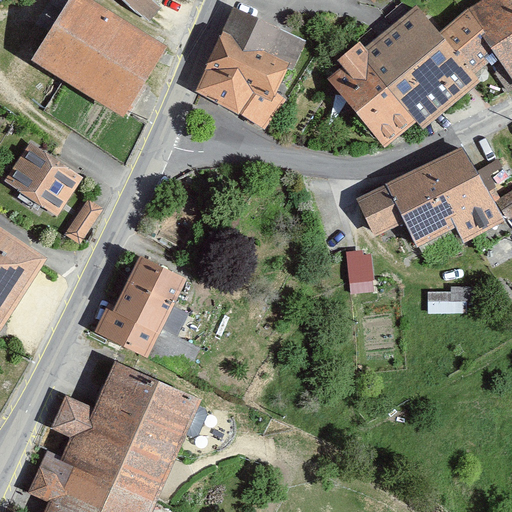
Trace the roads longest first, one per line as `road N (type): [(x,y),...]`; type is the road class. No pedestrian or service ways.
road 1 (residential): [(163,144),(379,167),(511,116)]
road 2 (tertiary): [(163,144),(0,459)]
road 3 (tertiary): [(219,0),(163,144)]
